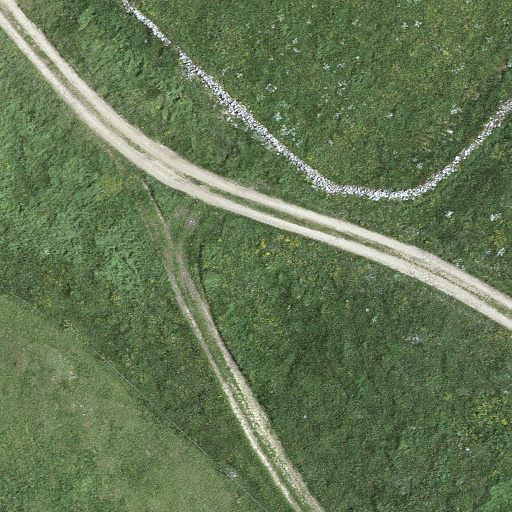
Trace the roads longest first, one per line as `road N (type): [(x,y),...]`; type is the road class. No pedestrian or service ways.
road 1 (track): [(511,315),(369,242),(172,173),(117,133),(0,5)]
road 2 (track): [(199,184),(181,223),(182,287),(268,457),(311,511)]
